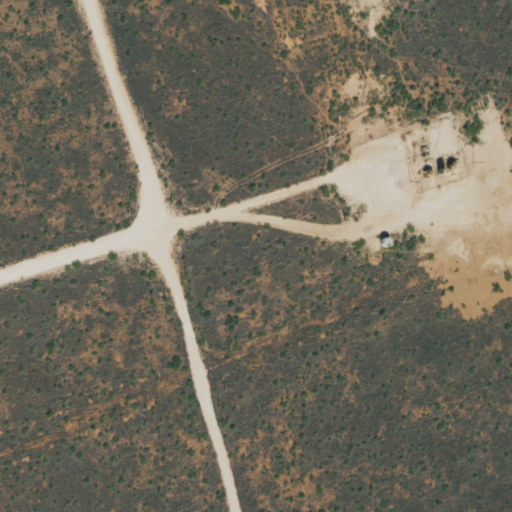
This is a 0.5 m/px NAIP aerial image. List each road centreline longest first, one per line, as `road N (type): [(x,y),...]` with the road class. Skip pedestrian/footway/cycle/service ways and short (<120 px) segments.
road 1 (track): [(96,0),(237,511)]
road 2 (track): [(0,287),(161,238)]
